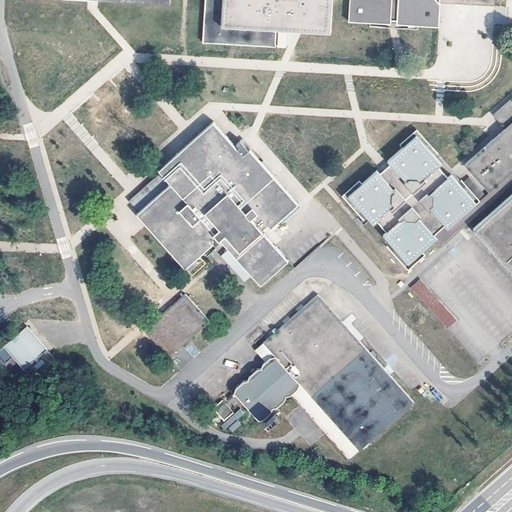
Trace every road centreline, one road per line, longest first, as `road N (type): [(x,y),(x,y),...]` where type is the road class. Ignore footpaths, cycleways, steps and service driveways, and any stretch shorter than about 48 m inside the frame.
road 1 (motorway): [(341,511),(104,446),(58,448),(0,471)]
road 2 (motorway): [(17,511),(60,477),(119,464),(167,470),(301,511)]
